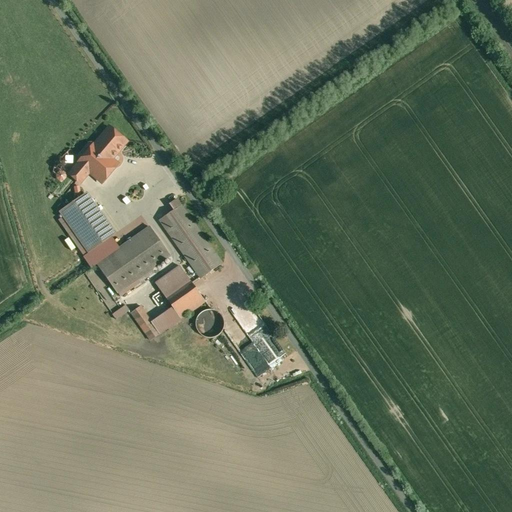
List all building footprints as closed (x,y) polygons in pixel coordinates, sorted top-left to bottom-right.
[(127,142),(109,127),(69,174),(80,183),(89,172),(101,183),(116,166),(109,161),(116,153),(117,153),(127,142)] [(116,234),(87,192),(55,214),(84,256),(111,238),(116,234)] [(222,264),(176,199),(169,204),(173,210),(160,220),(201,279),(222,264)] [(119,249),(96,264),(117,293),(170,256),(150,227),(119,249)] [(96,264),(119,249),(111,238),(84,256),(92,267),(96,264)] [(180,266),(155,284),(171,306),(181,319),(205,302),(180,266)] [(125,305),(112,314),(116,319),(129,310),(125,305)] [(150,321),(140,306),(131,313),(150,340),(160,334),(150,321)] [(171,306),(150,321),(160,334),(181,319),(171,306)] [(215,310),(212,310),(209,309),(207,310),(204,311),(202,312),(200,313),(199,315),(197,317),(196,319),(196,321),(195,322),(195,324),(196,326),(196,328),(197,330),(198,332),(199,333),(200,335),(202,336),(203,337),(205,337),(207,338),(210,338),(213,338),(214,338),(216,337),(218,335),(220,334),(221,333),(222,331),(223,330),(224,328),(224,327),(224,325),(224,323),(224,321),(223,319),(223,318),(222,316),(220,314),(219,313),(217,312),(215,310)] [(260,378),(274,369),(263,352),(249,361),(260,378)]
